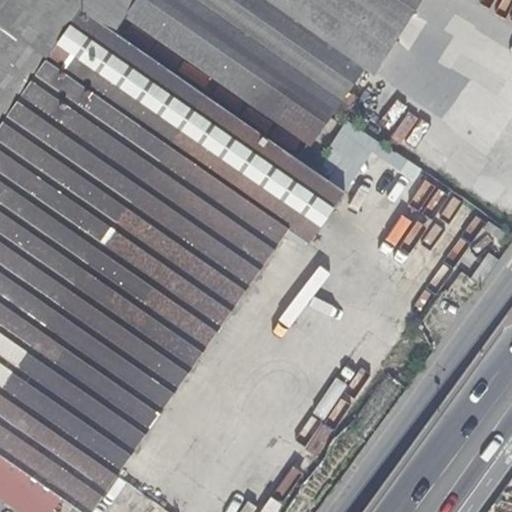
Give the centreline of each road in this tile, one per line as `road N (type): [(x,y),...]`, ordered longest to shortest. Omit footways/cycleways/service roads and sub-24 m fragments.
road 1 (unknown): [(511,116),(339,0),(19,0),(0,25)]
road 2 (unknown): [(190,511),(361,263)]
road 3 (residential): [(511,271),(334,511)]
road 4 (primary): [(511,363),(398,511)]
